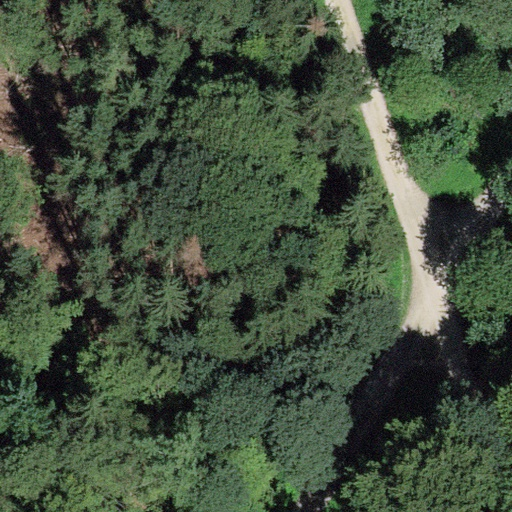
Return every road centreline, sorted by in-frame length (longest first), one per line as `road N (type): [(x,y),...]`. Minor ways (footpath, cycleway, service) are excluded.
road 1 (track): [(337,0),(511,477)]
road 2 (track): [(302,511),(511,167)]
